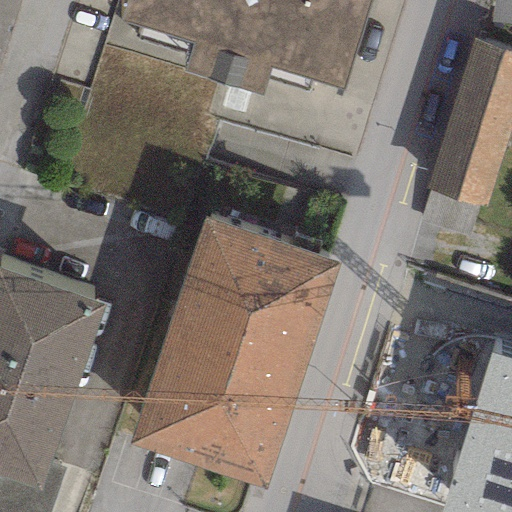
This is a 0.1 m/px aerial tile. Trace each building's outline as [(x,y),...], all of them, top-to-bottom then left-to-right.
[(190,43),(182,71),(261,96),(270,69),(343,92),(371,0),(125,0),(119,21),(190,43)] [(511,25),(511,0),(491,0),(489,23),(511,25)] [(511,122),(511,55),(471,43),(425,191),(485,209),(511,122)] [(201,219),(129,446),(265,489),(337,262),(201,219)] [(0,477),(40,491),(50,461),(103,304),(0,269),(0,477)] [(511,511),(511,361),(488,354),(438,511),(511,511)] [(0,511),(49,511),(66,467),(50,461),(40,491),(0,477),(0,511)]
